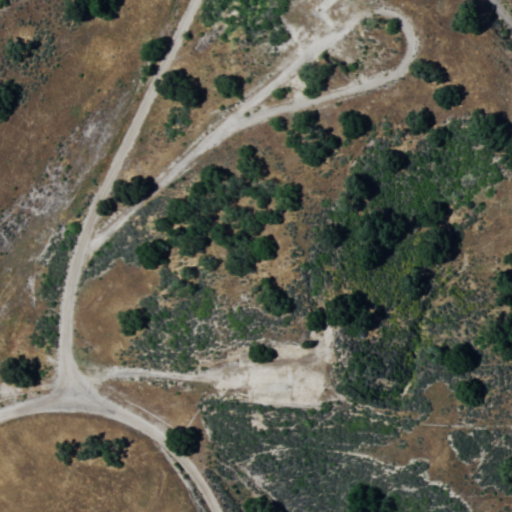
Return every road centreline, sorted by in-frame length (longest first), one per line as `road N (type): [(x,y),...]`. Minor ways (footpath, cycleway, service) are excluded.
road 1 (residential): [(280,108),(214,124),(344,22),(374,9),(399,21),(410,57),(397,78),(280,108)]
road 2 (residential): [(188,0),(68,280),(67,400)]
road 3 (residential): [(217,511),(175,450),(112,410),(67,400),(0,414)]
road 4 (residential): [(76,257),(214,124)]
